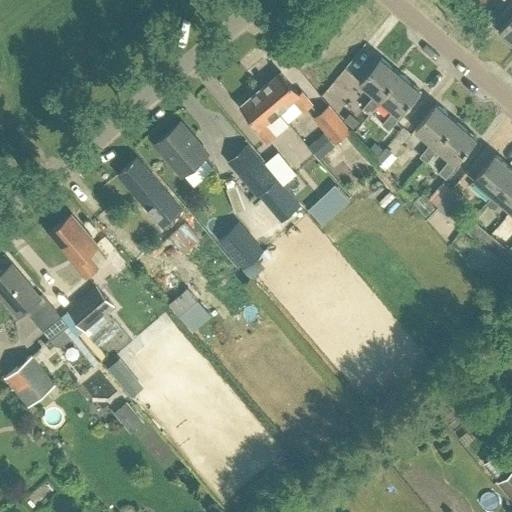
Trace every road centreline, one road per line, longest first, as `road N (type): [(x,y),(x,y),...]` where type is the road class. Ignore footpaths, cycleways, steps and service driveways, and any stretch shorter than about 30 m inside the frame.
road 1 (unclassified): [(0,227),(262,0)]
road 2 (residential): [(396,0),(511,98)]
